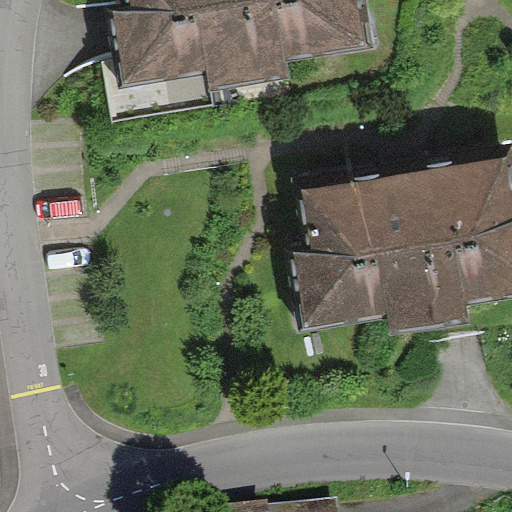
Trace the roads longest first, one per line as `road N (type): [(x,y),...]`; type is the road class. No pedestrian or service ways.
road 1 (residential): [(70,508),(10,201),(2,50),(17,0)]
road 2 (residential): [(511,460),(397,446),(302,452),(70,508)]
